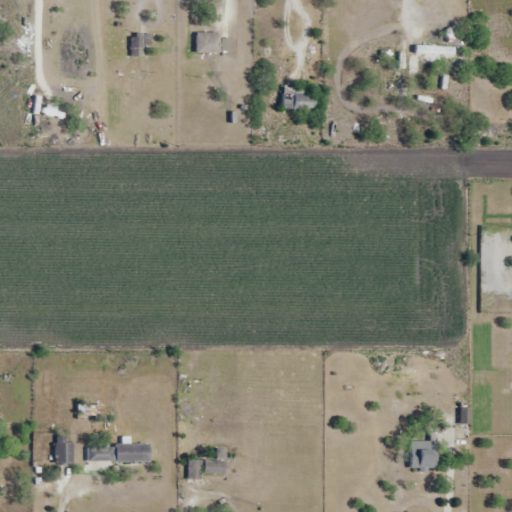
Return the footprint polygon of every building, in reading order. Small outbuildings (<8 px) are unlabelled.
[(220,52),(220,33),(195,33),(195,52),(220,52)] [(149,46),(149,35),(131,35),(131,56),(143,56),(143,46),(149,46)] [(283,110),(316,110),(316,87),(283,87),(283,110)] [(456,449),(469,449),(469,410),(461,410),(461,427),(456,427),(456,449)] [(437,442),(411,442),(411,470),(437,470),(437,442)] [(72,443),(55,443),(55,465),(72,465),(72,443)] [(149,444),(115,444),(115,462),(149,462),(149,444)] [(88,462),(113,462),(113,447),(88,447),(88,462)] [(225,461),(187,461),(187,480),(201,480),(201,475),(225,475),(225,461)]
